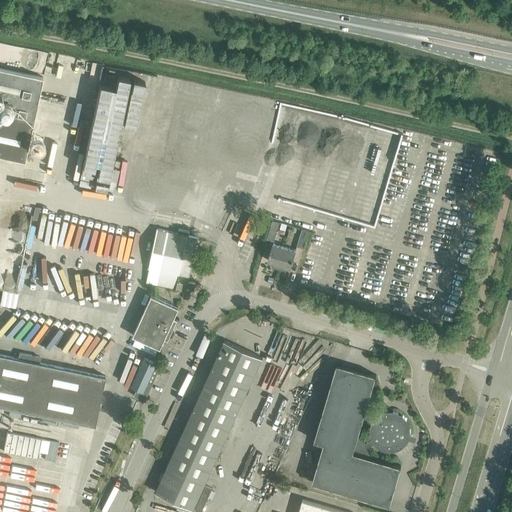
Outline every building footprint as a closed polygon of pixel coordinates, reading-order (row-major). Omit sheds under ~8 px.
[(0,155),(24,161),(34,118),(43,77),(0,67),(0,155)] [(275,239),(280,222),(272,219),(267,237),(275,239)] [(178,232),(157,228),(146,282),(182,290),(183,283),(177,282),(179,274),(189,276),(198,237),(188,235),(189,231),(179,229),(178,232)] [(304,248),(309,230),(302,228),(297,246),(304,248)] [(278,268),(284,246),(273,242),(268,260),(274,262),(273,267),(278,268)] [(291,267),(294,255),(296,249),(284,246),(278,268),(283,270),(285,265),(291,267)] [(187,289),(194,290),(196,283),(189,281),(187,289)] [(175,317),(179,306),(152,294),(133,334),(161,347),(165,337),(168,338),(177,318),(175,317)] [(263,357),(224,339),(224,340),(156,490),(155,490),(155,491),(194,508),(263,357)] [(0,353),(0,405),(95,425),(105,376),(40,362),(41,356),(19,351),(18,358),(0,353)] [(145,399),(161,364),(145,357),(131,386),(137,388),(134,395),(141,398),(145,399)] [(367,446),(374,443),(373,442),(372,441),(372,440),(371,439),(371,438),(364,442),(359,432),(376,374),(337,362),(314,439),(324,442),(312,481),(390,504),(401,465),(372,456),(367,446)] [(387,411),(383,412),(379,413),(376,416),(373,419),(371,422),(370,426),(370,430),(370,434),(371,438),(371,439),(372,440),(372,441),(373,442),(374,443),(377,446),(380,448),(384,450),(388,451),(392,451),(396,450),(400,448),(404,446),(407,442),(409,439),(410,434),(410,430),(410,426),(408,422),(406,418),(403,415),(399,413),(395,411),(391,410),(387,411)] [(38,458),(42,438),(8,431),(4,451),(38,458)] [(347,511),(303,499),(298,511),(347,511)]
